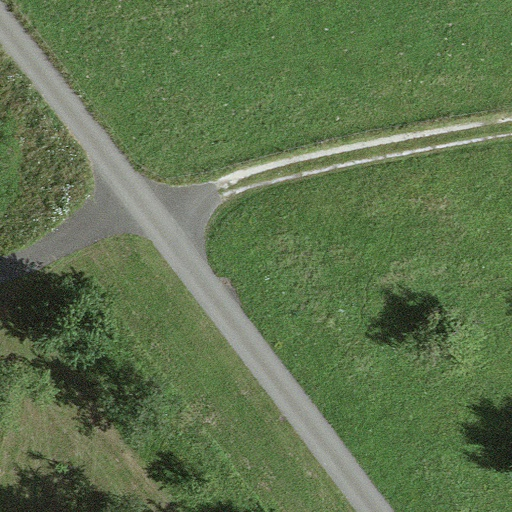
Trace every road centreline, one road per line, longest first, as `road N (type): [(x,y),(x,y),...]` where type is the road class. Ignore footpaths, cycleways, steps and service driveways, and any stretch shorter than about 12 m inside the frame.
road 1 (residential): [(0,27),(382,511)]
road 2 (track): [(155,218),(235,182),(511,125)]
